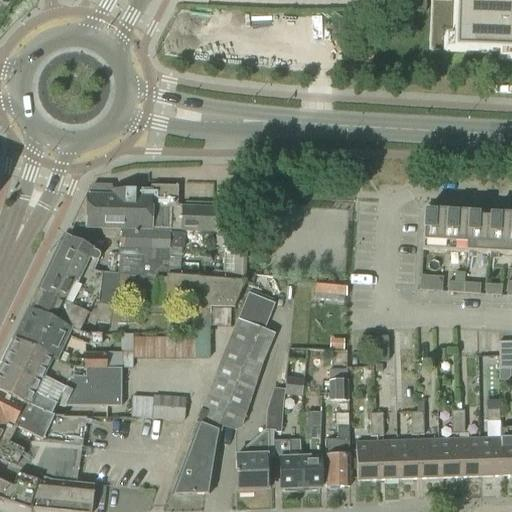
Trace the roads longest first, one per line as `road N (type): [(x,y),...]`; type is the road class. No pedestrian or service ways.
road 1 (tertiary): [(511,140),(269,121)]
road 2 (residential): [(511,320),(390,311),(388,207),(398,195)]
road 3 (tertiary): [(120,115),(185,125),(269,121)]
road 4 (tertiary): [(269,121),(126,91)]
